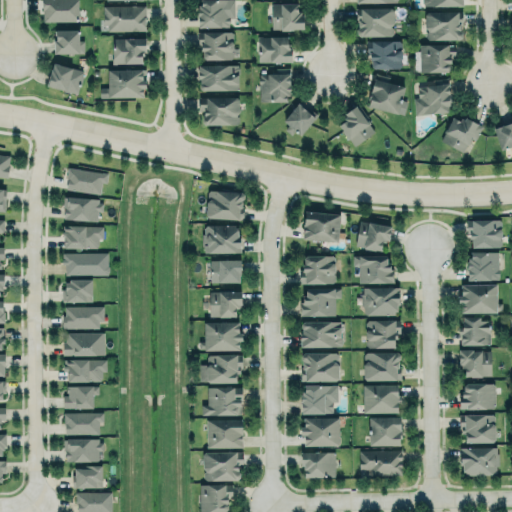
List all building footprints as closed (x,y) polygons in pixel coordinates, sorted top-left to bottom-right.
[(42,0),(77,0),(78,20),(42,20),(42,0)] [(233,0),(197,0),(197,27),(228,27),(228,18),(233,18),(233,0)] [(303,29),(302,10),(297,10),(297,3),(270,3),(271,29),(303,29)] [(101,4),(146,4),(146,30),(106,30),(106,25),(101,25),(101,4)] [(422,7),(458,5),(459,36),(423,37),(422,7)] [(390,6),(393,9),(393,22),(390,25),(393,28),(393,32),(390,35),(359,35),(356,32),(356,28),(359,25),(358,25),(358,21),(355,21),(355,7),(390,6)] [(53,29),(54,53),(83,52),(83,39),(78,40),(78,29),(53,29)] [(198,30),(198,44),(201,44),(201,49),(202,49),(202,55),(205,58),(230,57),(232,55),(232,51),(231,50),(232,48),(232,42),(230,40),(232,38),(232,33),(229,30),(198,30)] [(258,35),(258,60),(291,60),(291,46),(289,46),(289,43),(287,43),(287,35),(258,35)] [(143,37),(111,38),(112,63),(144,63),(143,37)] [(362,38),(362,49),(368,48),(369,65),(400,65),(400,41),(397,37),(362,38)] [(417,43),(418,70),(449,69),(448,52),(453,52),(453,48),(446,48),(446,40),(422,41),(417,43)] [(53,61),(83,69),(77,93),(46,84),(53,61)] [(197,63),(236,62),(237,88),(198,89),(197,63)] [(99,97),(144,96),(144,68),(107,69),(107,87),(99,87),(99,97)] [(259,73),(259,76),(258,76),(258,82),(259,83),(259,100),(286,100),(286,94),(288,94),(288,90),(290,90),(289,71),(266,71),(266,73),(259,73)] [(414,83),(422,82),(421,79),(424,76),(448,73),(453,111),(412,116),(410,95),(415,94),(414,83)] [(373,76),(368,94),(370,95),(368,105),(397,113),(405,85),(373,76)] [(205,96),(235,95),(238,99),(238,121),(236,123),(205,125),(201,121),(201,117),(202,111),(198,111),(198,102),(205,103),(205,96)] [(298,101),(311,113),(313,110),(317,114),(300,134),(294,130),(291,134),(284,128),(288,124),(283,119),(298,101)] [(344,112),(355,104),(369,123),(368,123),(373,131),(354,145),(339,124),(344,120),(342,117),(345,115),(344,112)] [(452,116),(459,119),(461,117),(464,118),(465,116),(477,122),(477,123),(482,125),(475,138),(470,135),(462,150),(441,139),(445,131),(443,130),(445,126),(446,127),(452,116)] [(492,124),(511,117),(511,142),(500,147),(492,124)] [(0,175),(7,176),(9,154),(0,153),(0,175)] [(107,171),(67,167),(64,190),(99,193),(100,183),(106,183),(107,171)] [(207,191),(205,213),(209,217),(243,218),(244,205),(241,204),(241,199),(242,197),(243,193),(241,190),(210,188),(207,191)] [(63,217),(96,220),(97,210),(102,210),(102,202),(98,201),(98,198),(66,195),(66,196),(63,196),(62,206),(64,206),(63,217)] [(339,212),(303,211),(302,239),(338,240),(339,212)] [(358,218),(354,245),(380,249),(382,240),(385,241),(385,238),(388,238),(391,224),(358,218)] [(500,246),(500,218),(467,219),(468,247),(500,246)] [(206,223),(234,223),(234,226),(236,226),(237,240),(239,240),(239,250),(204,251),(203,246),(202,246),(201,233),(203,233),(203,226),(206,223)] [(97,248),(97,238),(102,238),(102,226),(62,225),(62,247),(97,248)] [(470,251),(470,255),(468,255),(468,260),(466,260),(466,279),(499,278),(498,250),(470,251)] [(62,252),(107,251),(107,264),(108,265),(108,270),(107,272),(107,274),(92,274),(92,272),(69,273),(69,274),(65,274),(64,262),(61,262),(61,256),(62,256),(62,252)] [(393,281),(358,281),(358,274),(353,274),(353,264),(352,264),(352,254),(386,254),(387,260),(390,260),(390,267),(393,267),(393,281)] [(333,255),(301,255),(301,283),(334,282),(333,255)] [(209,258),(240,258),(240,272),(239,272),(239,281),(209,281),(209,258)] [(63,301),(91,301),(91,280),(63,279),(63,301)] [(459,312),(496,312),(496,283),(459,284),(459,312)] [(363,286),(363,293),(361,293),(361,305),(363,305),(363,312),(366,314),(395,314),(395,311),(397,311),(397,304),(399,304),(399,286),(363,286)] [(300,315),(334,315),(334,297),(339,297),(339,287),(305,287),(305,295),(300,295),(300,315)] [(240,291),(208,290),(208,302),(201,302),(201,308),(209,308),(209,316),(235,316),(235,306),(240,306),(240,291)] [(64,305),(103,305),(103,320),(98,320),(98,328),(62,329),(61,314),(64,314),(64,305)] [(459,344),(489,344),(488,320),(479,320),(479,316),(461,316),(462,326),(459,326),(459,344)] [(368,318),(394,318),(395,325),(399,325),(399,332),(395,332),(395,347),(368,346),(364,341),(360,341),(359,335),(365,334),(365,322),(368,318)] [(203,321),(203,340),(198,340),(198,347),(203,347),(203,349),(238,348),(238,339),(241,339),(241,332),(238,332),(238,320),(203,321)] [(339,320),(340,337),(341,339),(341,344),(338,346),(300,346),(299,332),(301,332),(302,328),(301,327),(301,323),(304,320),(339,320)] [(63,332),(63,355),(103,354),(103,332),(63,332)] [(458,348),(472,348),(472,350),(490,350),(491,375),(481,375),(470,376),(470,375),(464,375),(464,366),(461,367),(461,364),(459,363),(458,348)] [(362,355),(365,351),(398,350),(400,358),(398,366),(394,367),(396,379),(364,378),(362,355)] [(303,351),(300,355),(300,358),(303,361),(302,361),(302,366),(300,366),(300,379),(335,379),(338,377),(338,364),(335,360),(337,358),(337,354),(335,351),(303,351)] [(236,381),(208,381),(206,380),(199,380),(199,363),(206,363),(206,356),(208,353),(241,353),(242,367),(239,367),(239,372),(236,372),(236,381)] [(64,380),(100,381),(100,371),(105,371),(105,359),(64,358),(64,380)] [(361,382),(397,381),(397,410),(362,410),(361,382)] [(460,408),(494,408),(494,382),(460,383),(460,408)] [(304,384),(304,390),(301,390),(301,393),(300,393),(300,412),(323,412),(323,411),(331,411),(332,410),(332,401),(337,401),(336,384),(304,384)] [(93,408),(93,393),(97,393),(97,385),(64,385),(64,407),(93,408)] [(206,386),(206,404),(201,404),(201,414),(241,414),(240,386),(206,386)] [(63,412),(63,433),(97,433),(97,420),(102,420),(102,409),(97,409),(97,411),(63,412)] [(460,442),(494,442),(493,413),(460,414),(460,442)] [(399,416),(368,416),(368,445),(400,444),(399,416)] [(302,445),(338,445),(338,417),(302,417),(302,445)] [(206,418),(206,446),(241,446),(241,418),(206,418)] [(100,438),(63,438),(63,461),(98,461),(98,451),(100,451),(100,438)] [(496,446),(459,447),(460,474),(497,474),(496,446)] [(358,449),(401,449),(401,473),(369,474),(369,469),(359,469),(358,449)] [(241,451),(202,451),(203,480),(239,479),(238,464),(242,464),(241,451)] [(301,451),(302,477),(334,476),(333,451),(301,451)] [(101,464),(101,486),(72,486),(72,474),(74,474),(74,467),(84,467),(84,464),(101,464)] [(198,483),(224,483),(224,484),(231,483),(231,490),(232,497),(227,496),(227,498),(227,502),(225,502),(227,504),(227,508),(224,511),(199,511),(198,483)] [(75,491),(111,491),(111,511),(77,511),(77,502),(75,502),(75,491)]
